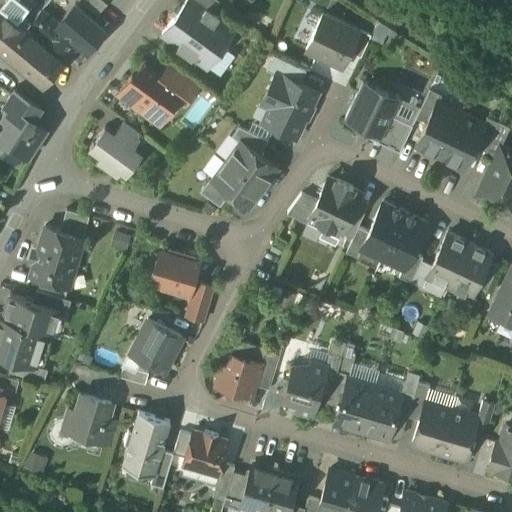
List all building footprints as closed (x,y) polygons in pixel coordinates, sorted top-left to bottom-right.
[(0,3),(0,8),(16,21),(21,15),(29,5),(22,0),(2,0),(0,4),(0,3)] [(78,0),(98,15),(107,4),(102,0),(78,0)] [(186,0),(161,34),(206,68),(235,29),(212,12),(195,0),(186,0)] [(195,0),(212,12),(219,3),(215,0),(195,0)] [(67,58),(78,46),(97,24),(74,4),(57,24),(40,10),(30,22),(28,25),(29,26),(67,58)] [(0,50),(6,56),(26,30),(16,21),(0,8),(0,50)] [(305,49),(342,66),(349,51),(359,31),(322,14),(305,49)] [(28,25),(30,22),(21,15),(16,21),(26,30),(29,26),(28,25)] [(105,30),(97,24),(78,46),(86,52),(105,30)] [(64,61),(26,30),(6,56),(43,86),(64,61)] [(360,30),(359,31),(349,51),(360,56),(370,35),(360,30)] [(288,76),(299,81),(305,69),(273,53),(266,68),(275,73),(275,71),(288,77),(288,76)] [(178,98),(184,103),(199,82),(170,61),(159,76),(182,93),(178,98)] [(118,92),(156,121),(167,106),(170,108),(178,98),(182,93),(159,76),(142,63),(133,76),(131,74),(118,92)] [(271,124),(296,136),(318,90),(299,81),(288,76),(288,77),(275,71),(275,73),(261,101),(269,105),(278,110),(271,124)] [(344,119),(358,125),(381,136),(391,114),(400,96),(363,78),(344,119)] [(415,117),(426,122),(436,100),(437,101),(441,93),(429,88),(415,117)] [(0,119),(7,123),(8,124),(29,99),(14,90),(2,107),(6,110),(0,119)] [(41,107),(29,99),(8,124),(7,123),(0,133),(0,140),(27,158),(46,129),(41,125),(47,116),(39,111),(41,107)] [(426,122),(416,144),(439,155),(460,111),(437,101),(436,100),(426,122)] [(262,120),(271,124),(278,110),(269,105),(262,120)] [(460,111),(439,155),(463,166),(473,144),(484,123),(483,122),(460,111)] [(378,141),(399,151),(412,124),(391,114),(381,136),(378,141)] [(484,149),(498,121),(486,115),(483,122),(484,123),(473,144),(484,149)] [(114,134),(132,148),(142,134),(124,121),(114,134)] [(509,126),(498,121),(484,149),(482,153),(493,158),(500,144),(501,144),(509,126)] [(240,139),(258,152),(268,139),(238,125),(231,135),(239,140),(240,139)] [(378,141),(381,136),(358,125),(355,130),(378,141)] [(89,147),(101,156),(120,170),(126,175),(141,155),(132,148),(114,134),(104,127),(89,147)] [(239,140),(226,159),(263,186),(277,167),(258,152),(240,139),(239,140)] [(475,194),(511,212),(511,211),(511,149),(501,144),(500,144),(493,158),(475,194)] [(117,175),(120,170),(101,156),(98,161),(117,175)] [(263,186),(226,159),(212,177),(211,178),(229,191),(249,206),(263,186)] [(200,191),(219,205),(229,191),(211,178),(212,177),(211,176),(200,191)] [(316,199),(309,215),(341,231),(357,198),(360,191),(352,187),(352,186),(336,179),(335,180),(327,176),(316,199)] [(286,212),(306,221),(309,215),(316,199),(300,192),(286,212)] [(352,236),(357,226),(367,204),(357,198),(341,231),(352,236)] [(382,257),(404,211),(382,201),(368,230),(360,247),(361,248),(382,257)] [(59,230),(82,237),(89,216),(66,209),(59,230)] [(425,221),(404,211),(382,257),(402,267),(403,268),(411,251),(425,221)] [(306,221),(322,229),(338,237),(341,231),(309,215),(306,221)] [(30,276),(68,287),(82,237),(59,230),(45,226),(30,276)] [(368,230),(357,226),(352,236),(345,251),(357,256),(361,248),(360,247),(368,230)] [(335,242),(338,237),(322,229),(320,234),(335,242)] [(427,276),(448,285),(469,242),(447,232),(431,264),(426,275),(427,276)] [(490,252),(469,242),(448,285),(470,296),(475,285),(487,260),(490,252)] [(153,284),(188,294),(198,262),(162,251),(153,284)] [(410,281),(421,259),(422,256),(411,251),(403,268),(402,267),(398,276),(410,281)] [(431,264),(421,259),(410,281),(422,286),(427,276),(426,275),(431,264)] [(475,285),(485,290),(497,264),(487,260),(475,285)] [(511,324),(511,262),(488,313),(511,324)] [(185,315),(201,321),(212,286),(195,281),(185,315)] [(59,310),(66,312),(70,300),(36,289),(32,301),(59,310)] [(10,294),(3,317),(46,331),(52,333),(59,310),(32,301),(10,294)] [(46,331),(3,317),(0,316),(0,356),(12,360),(35,367),(35,366),(46,331)] [(130,352),(164,370),(182,335),(147,318),(130,352)] [(257,357),(260,343),(230,336),(227,349),(257,357)] [(253,384),(268,388),(278,354),(263,349),(260,361),(253,384)] [(215,385),(250,396),(253,384),(260,361),(225,351),(215,385)] [(8,372),(42,382),(47,369),(35,366),(35,367),(12,360),(8,372)] [(295,410),(311,414),(313,406),(323,372),(326,364),(310,360),(309,364),(288,363),(288,379),(282,397),(298,402),(295,410)] [(120,375),(145,383),(148,371),(123,364),(120,375)] [(337,369),(335,375),(326,404),(338,407),(347,377),(350,378),(351,374),(337,369)] [(326,404),(335,375),(323,372),(313,406),(325,410),(326,404)] [(0,386),(7,389),(14,391),(18,379),(0,373),(0,386)] [(361,429),(374,385),(350,378),(347,377),(338,407),(334,421),(361,429)] [(407,415),(419,418),(424,399),(429,384),(417,380),(413,392),(407,415)] [(397,392),(374,385),(361,429),(387,437),(392,423),(401,393),(397,392)] [(392,423),(403,427),(407,415),(413,392),(399,388),(397,392),(401,393),(392,423)] [(81,393),(76,411),(71,429),(70,429),(73,430),(100,438),(100,437),(106,418),(110,402),(81,393)] [(411,444),(437,452),(451,407),(424,399),(419,418),(411,444)] [(471,434),(483,438),(494,403),(482,399),(477,414),(471,434)] [(451,407),(437,452),(464,460),(471,434),(477,414),(451,407)] [(62,426),(71,429),(76,411),(67,409),(62,426)] [(152,475),(153,475),(161,449),(169,420),(138,411),(132,431),(127,430),(123,444),(128,445),(122,465),(152,475)] [(100,437),(111,441),(117,422),(106,418),(100,437)] [(487,467),(511,474),(511,423),(507,422),(501,442),(495,440),(487,467)] [(96,451),(100,438),(73,430),(69,442),(96,451)] [(173,453),(184,456),(191,434),(179,430),(173,453)] [(218,474),(222,462),(228,441),(217,437),(218,435),(204,431),(203,433),(192,430),(191,434),(184,456),(182,464),(218,474)] [(150,484),(162,487),(173,453),(161,449),(153,475),(152,475),(150,484)] [(225,495),(232,472),(234,465),(222,462),(218,474),(212,496),(224,499),(225,495)] [(262,511),(274,470),(251,463),(247,477),(240,500),(239,504),(262,511)] [(344,511),(356,475),(329,468),(320,500),(315,511),(344,511)] [(274,470),(262,511),(266,511),(286,511),(297,477),(274,470)] [(247,477),(232,472),(225,495),(240,500),(247,477)] [(356,475),(344,511),(373,511),(382,483),(356,475)] [(440,511),(444,502),(406,490),(400,508),(399,511),(440,511)] [(308,496),(305,507),(303,511),(315,511),(320,500),(308,496)]
